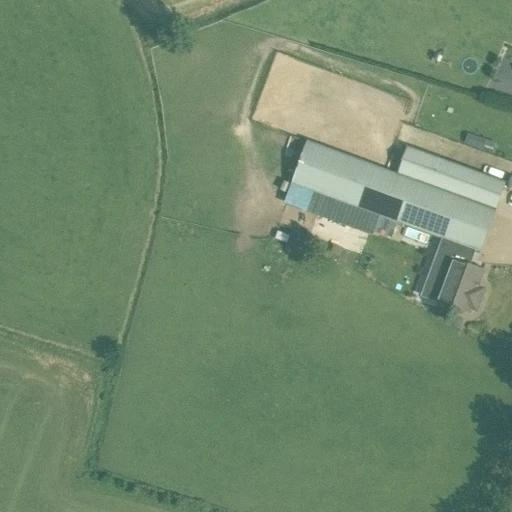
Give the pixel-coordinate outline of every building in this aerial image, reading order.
[(486,139),(468,133),(464,143),(483,150),(492,154),(496,143),(486,140),(486,139)] [(307,141),(285,202),(364,231),(374,233),(388,238),(394,221),(444,239),(471,249),(471,251),(479,253),(494,210),(397,174),(307,141)] [(407,148),(397,174),(494,210),(505,182),(406,146),(406,147),(407,148)] [(303,254),(305,249),(310,236),(295,231),(291,241),(288,249),(303,254)] [(444,239),(431,277),(446,282),(438,303),(467,313),(468,313),(475,315),(477,310),(484,289),(476,286),(482,271),(471,267),(465,265),(471,251),(471,249),(444,239)]
